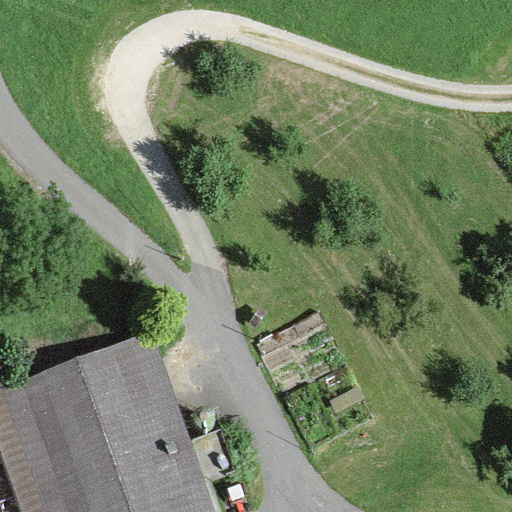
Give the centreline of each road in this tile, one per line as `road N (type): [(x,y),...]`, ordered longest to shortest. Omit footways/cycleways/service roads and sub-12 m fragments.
road 1 (track): [(231,372),(201,248),(144,137),(141,89),(155,60),(198,42),(257,47),(465,109),(511,106)]
road 2 (track): [(231,372),(164,275),(30,156),(0,105)]
road 3 (track): [(231,372),(283,464),(294,511)]
